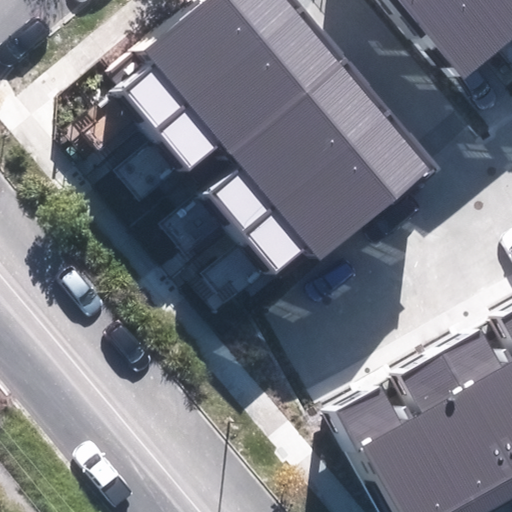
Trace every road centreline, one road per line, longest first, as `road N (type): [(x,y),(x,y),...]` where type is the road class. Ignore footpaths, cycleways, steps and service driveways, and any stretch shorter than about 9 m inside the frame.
road 1 (residential): [(202,511),(0,276)]
road 2 (residential): [(484,186),(322,0)]
road 3 (residential): [(484,186),(295,340)]
